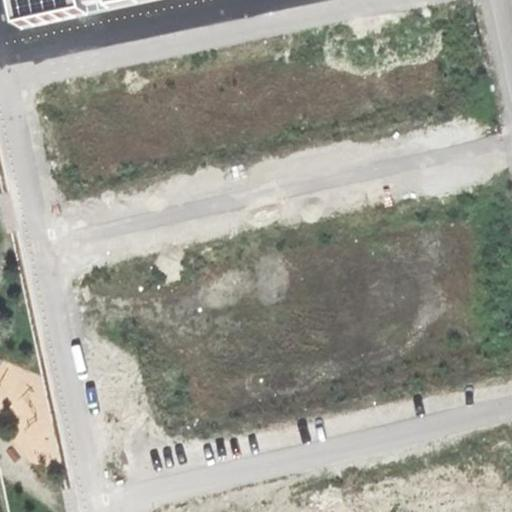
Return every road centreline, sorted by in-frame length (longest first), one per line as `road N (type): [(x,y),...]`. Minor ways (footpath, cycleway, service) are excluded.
road 1 (residential): [(46,233),(511,144)]
road 2 (residential): [(106,500),(511,414)]
road 3 (residential): [(9,53),(295,0)]
road 4 (residential): [(46,233),(106,500)]
road 5 (residential): [(9,53),(46,233)]
